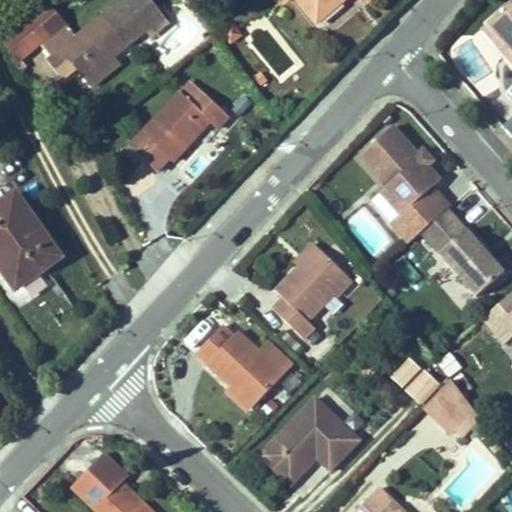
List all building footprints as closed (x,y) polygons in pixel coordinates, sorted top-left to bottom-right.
[(86,81),(147,33),(140,24),(158,10),(150,0),(117,0),(101,12),(103,15),(76,36),(49,4),(4,40),(20,61),(42,44),(52,57),(62,50),(77,69),(86,81)] [(361,0),(362,1),(363,0),(298,0),(317,22),(344,0),(361,0)] [(511,1),(488,23),(511,50),(511,60),(511,61),(511,62),(511,1)] [(150,37),(168,23),(158,10),(140,24),(147,33),(150,37)] [(511,60),(511,50),(488,23),(482,28),(511,61),(511,60)] [(77,69),(62,50),(52,57),(48,61),(63,80),(77,69)] [(206,96),(191,83),(181,94),(195,107),(206,96)] [(173,162),(209,121),(217,129),(228,116),(206,96),(195,107),(181,94),(131,147),(157,172),(169,159),(173,162)] [(450,207),(433,188),(441,181),(428,166),(418,155),(393,127),(359,157),(386,188),(407,211),(401,215),(392,224),(409,243),(420,234),(449,209),(450,207)] [(433,162),(423,150),(418,155),(428,166),(433,162)] [(407,211),(386,188),(381,193),(401,215),(407,211)] [(61,258),(15,193),(0,203),(0,268),(16,291),(61,258)] [(486,252),(449,209),(420,234),(477,297),(505,273),(491,257),(487,261),(482,256),(486,252)] [(301,266),(318,249),(313,243),(295,261),(301,266)] [(308,321),(349,279),(318,249),(301,266),(276,292),(283,299),(273,309),(303,339),(315,328),(308,321)] [(491,257),(486,252),(482,256),(487,261),(491,257)] [(511,293),(484,319),(506,344),(511,338),(511,293)] [(258,352),(237,333),(234,337),(223,326),(197,354),(231,386),(253,408),(283,376),(258,352)] [(292,366),(267,343),(258,352),(283,376),(292,366)] [(437,359),(448,377),(462,368),(452,351),(437,359)] [(403,387),(420,370),(410,360),(393,377),(403,387)] [(421,404),(439,386),(425,373),(407,391),(421,404)] [(462,394),(452,381),(425,409),(437,420),(462,394)] [(253,408),(231,386),(225,392),(248,413),(253,408)] [(437,420),(450,433),(454,429),(463,419),(471,426),(479,417),(462,394),(437,420)] [(360,441),(316,399),(260,457),(291,486),(310,466),(307,462),(313,455),(317,459),(331,471),(360,441)] [(462,436),(471,426),(463,419),(454,429),(462,436)] [(143,509),(119,487),(128,477),(104,454),(72,488),(96,511),(152,511),(146,506),(143,509)] [(310,466),(317,459),(313,455),(307,462),(310,466)] [(403,511),(379,489),(356,511),(403,511)]
